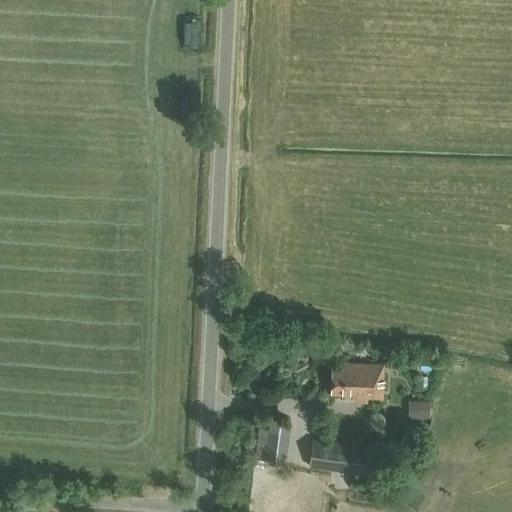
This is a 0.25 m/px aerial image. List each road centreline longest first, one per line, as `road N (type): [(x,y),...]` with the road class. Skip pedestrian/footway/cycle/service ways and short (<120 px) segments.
road 1 (unclassified): [(202,508),(228,0)]
road 2 (unclassified): [(202,508),(0,497)]
